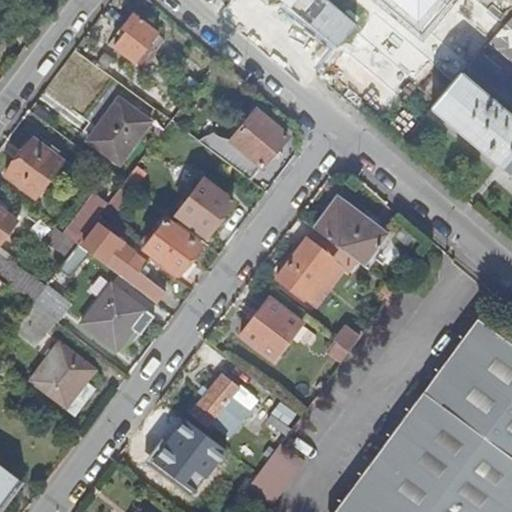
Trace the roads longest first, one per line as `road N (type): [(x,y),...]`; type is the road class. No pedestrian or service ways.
road 1 (residential): [(346,127),(54,511)]
road 2 (residential): [(511,267),(346,127)]
road 3 (residential): [(346,127),(190,0)]
road 4 (residential): [(0,107),(79,0)]
